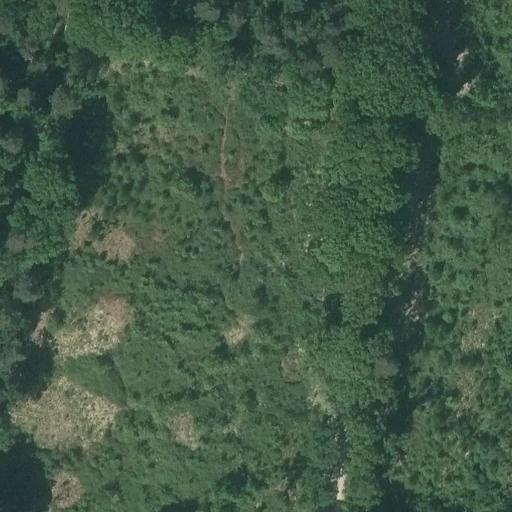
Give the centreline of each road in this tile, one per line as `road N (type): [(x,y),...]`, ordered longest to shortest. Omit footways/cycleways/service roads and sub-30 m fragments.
road 1 (unclassified): [(322,511),(389,0)]
road 2 (track): [(511,97),(376,103)]
